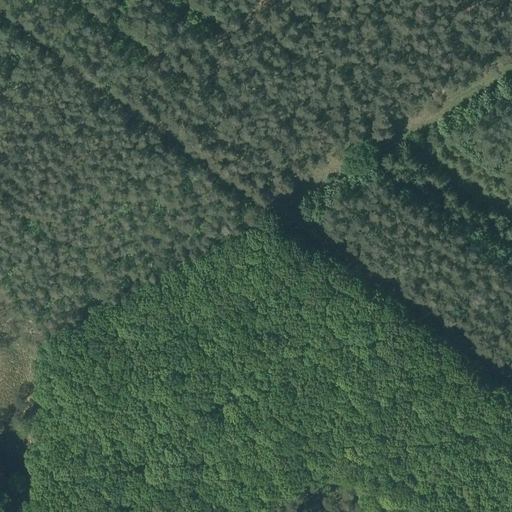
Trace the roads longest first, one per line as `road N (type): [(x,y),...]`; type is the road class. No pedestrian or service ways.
road 1 (track): [(511,380),(0,11)]
road 2 (track): [(31,337),(511,63)]
